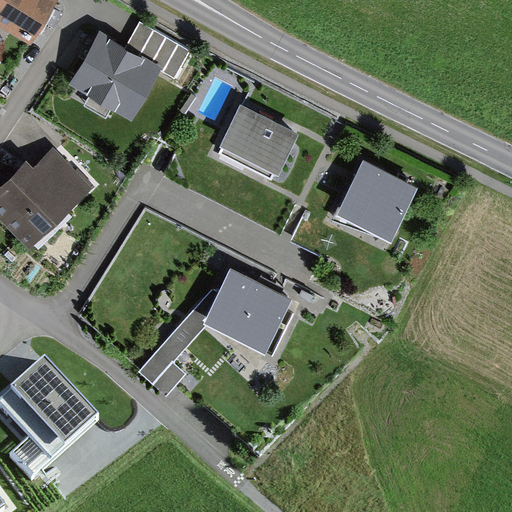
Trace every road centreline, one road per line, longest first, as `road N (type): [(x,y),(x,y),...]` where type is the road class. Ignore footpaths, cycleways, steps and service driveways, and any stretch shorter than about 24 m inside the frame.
road 1 (tertiary): [(197,0),(511,162)]
road 2 (residential): [(50,328),(142,185),(299,265)]
road 3 (residential): [(50,328),(270,511)]
road 4 (residential): [(0,126),(84,0)]
